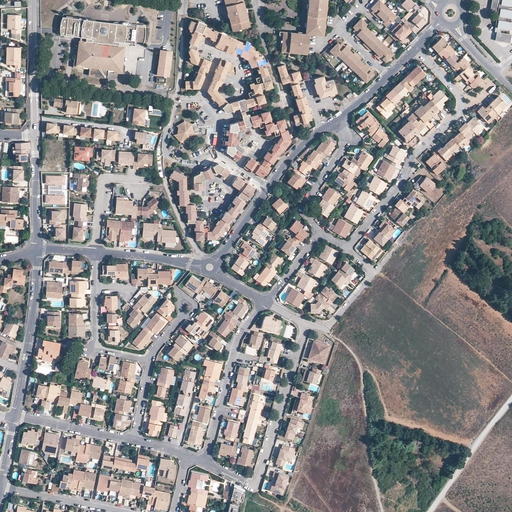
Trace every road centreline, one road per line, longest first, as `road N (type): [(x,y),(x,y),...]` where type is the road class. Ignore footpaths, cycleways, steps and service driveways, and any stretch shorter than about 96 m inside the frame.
road 1 (residential): [(204,461),(257,482),(307,321)]
road 2 (residential): [(461,103),(345,249)]
road 3 (residential): [(265,300),(237,339),(204,461)]
road 4 (track): [(429,511),(511,397)]
road 5 (residential): [(321,234),(301,208),(345,145),(338,119)]
road 6 (residential): [(35,0),(34,135)]
road 7 (residential): [(125,511),(0,488)]
road 8 (residential): [(345,249),(370,276),(326,328),(307,321)]
road 9 (residential): [(37,249),(23,371)]
road 10 (residential): [(134,441),(15,415)]
road 11 (residential): [(151,361),(93,348),(94,287)]
